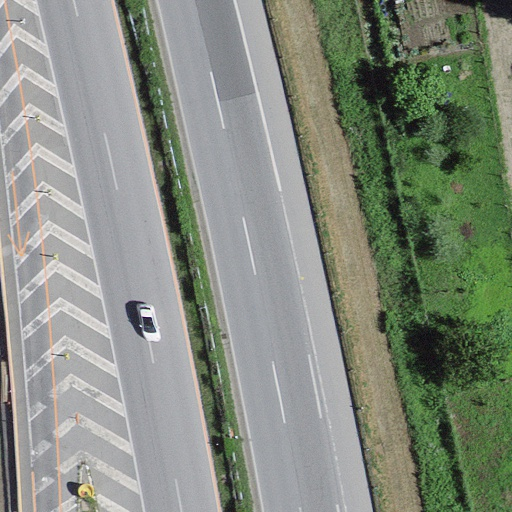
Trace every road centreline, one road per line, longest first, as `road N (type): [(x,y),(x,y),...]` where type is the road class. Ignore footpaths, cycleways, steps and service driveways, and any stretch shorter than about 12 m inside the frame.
road 1 (motorway): [(71,0),(178,511)]
road 2 (motorway): [(298,511),(191,0)]
road 3 (track): [(493,0),(511,133)]
